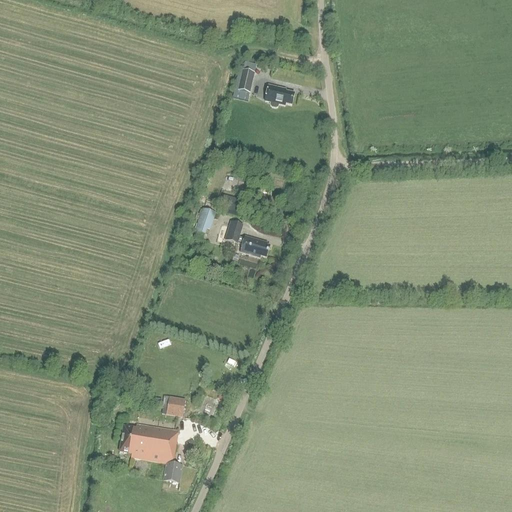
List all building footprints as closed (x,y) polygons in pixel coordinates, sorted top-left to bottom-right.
[(245,63),(243,72),(254,74),(256,65),(245,63)] [(250,95),(254,74),(243,72),(238,92),(250,95)] [(271,104),(270,107),(272,109),(276,110),(278,109),(279,106),(285,108),(286,106),(292,107),(294,95),(281,92),(281,90),(268,87),(265,103),(271,104)] [(234,92),(233,98),(248,102),(249,95),(238,92),(234,92)] [(222,196),(220,203),(222,204),(221,207),(228,209),(227,214),(240,218),(242,213),(237,211),(239,204),(240,201),(222,196)] [(202,209),(195,232),(206,236),(214,213),(202,209)] [(241,230),(230,226),(226,240),(242,245),(240,252),(260,258),(260,257),(265,258),(269,246),(260,243),(260,242),(245,237),(245,239),(239,237),(241,230)] [(163,407),(162,414),(167,415),(182,418),(185,401),(169,399),(168,408),(163,407)] [(136,429),(123,427),(119,453),(131,455),(131,459),(165,465),(163,481),(180,484),(182,466),(173,465),(178,433),(136,426),(136,429)]
